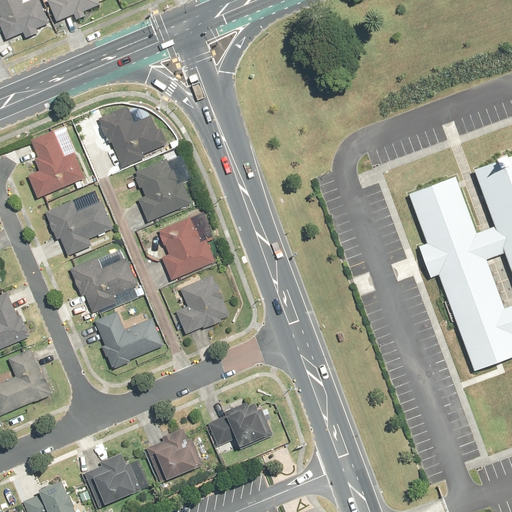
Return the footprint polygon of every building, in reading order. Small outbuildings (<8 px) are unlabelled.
[(49,21),(40,0),(0,0),(0,12),(1,15),(0,15),(0,23),(7,39),(24,32),(26,36),(39,31),(37,26),(49,21)] [(50,0),(58,19),(100,3),(98,0),(50,0)] [(114,141),(123,165),(146,157),(144,152),(167,143),(161,127),(157,128),(152,114),(134,121),(130,108),(128,109),(127,106),(99,116),(107,138),(110,137),(112,142),(114,141)] [(40,169),(28,174),(38,196),(86,177),(75,151),(65,155),(54,129),(31,138),(38,156),(35,157),(40,169)] [(511,154),(476,167),(498,227),(488,230),(479,234),(457,175),(411,192),(429,241),(421,243),(427,260),(431,273),(440,270),(476,369),(498,361),(511,355),(511,154)] [(137,199),(147,222),(190,203),(181,182),(176,184),(174,181),(177,180),(172,169),(170,170),(165,159),(134,172),(136,176),(134,177),(138,188),(141,187),(144,196),(137,199)] [(78,210),(73,199),(46,211),(57,238),(61,237),(68,254),(92,244),(89,237),(114,227),(103,200),(78,210)] [(160,257),(170,280),(214,261),(205,240),(199,242),(198,239),(199,239),(194,228),(193,228),(189,217),(158,230),(159,234),(158,234),(163,246),(164,245),(168,254),(160,257)] [(86,293),(93,311),(117,301),(114,295),(138,285),(127,257),(103,267),(98,256),(71,268),(82,295),(86,293)] [(211,275),(179,288),(186,306),(175,311),(184,334),(201,326),(202,328),(220,320),(219,319),(228,315),(221,299),(223,299),(216,282),(214,283),(211,275)] [(0,347),(30,335),(21,314),(18,315),(8,291),(0,294),(0,347)] [(118,310),(95,320),(103,338),(102,339),(114,368),(130,361),(129,358),(163,344),(152,317),(125,328),(118,310)] [(16,375),(0,382),(0,414),(0,415),(53,393),(44,371),(41,372),(31,348),(8,357),(16,375)] [(224,415),(207,423),(217,446),(233,439),(237,446),(238,446),(239,449),(272,435),(260,408),(256,410),(253,403),(248,405),(246,401),(223,411),(224,415)] [(145,448),(160,483),(202,465),(190,438),(187,440),(182,428),(161,437),(162,441),(145,448)] [(126,457),(85,475),(99,508),(141,491),(126,457)] [(74,511),(63,485),(20,503),(24,511),(74,511)]
